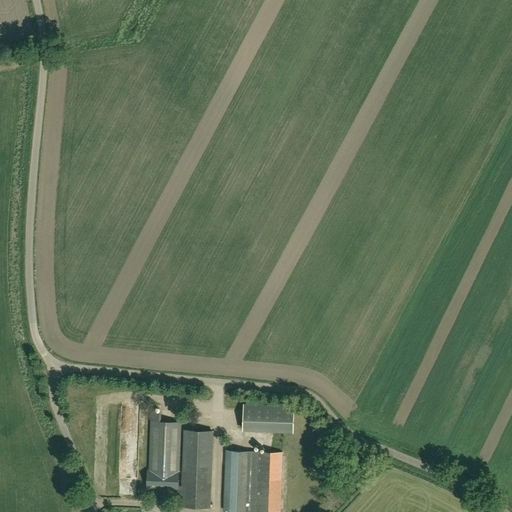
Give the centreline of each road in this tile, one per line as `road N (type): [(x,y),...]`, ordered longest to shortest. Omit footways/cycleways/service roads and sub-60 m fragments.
road 1 (unclassified): [(504,511),(450,477),(345,433),(302,392),(52,369)]
road 2 (unclassified): [(52,369),(34,335),(27,264),(45,67),(36,0)]
road 3 (unclassified): [(92,511),(54,407),(52,369)]
